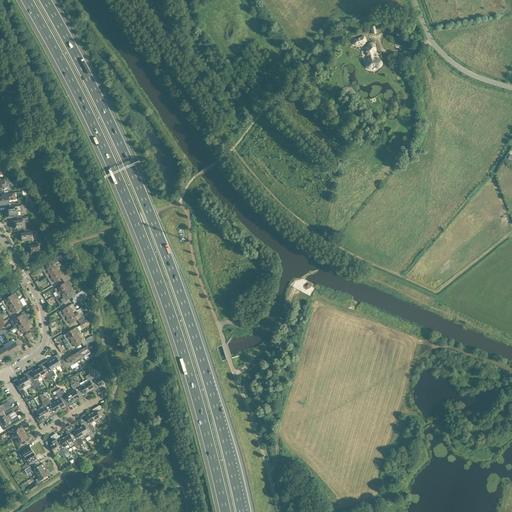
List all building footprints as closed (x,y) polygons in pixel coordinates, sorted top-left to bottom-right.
[(375,51),(374,44),(371,43),(369,44),(368,47),(366,48),(367,55),(369,55),(369,58),(368,60),(368,62),(366,64),(366,66),(368,68),(371,68),(373,66),(375,65),(377,67),(379,67),(381,65),(381,62),(378,60),(374,60),(372,58),(372,54),(372,52),(375,51)] [(0,205),(10,204),(9,201),(16,199),(15,192),(3,194),(4,197),(0,197),(0,205)] [(6,210),(7,217),(18,216),(17,212),(22,211),(21,205),(13,206),(13,209),(6,210)] [(18,228),(18,229),(25,228),(24,223),(28,222),(28,217),(19,218),(19,221),(13,222),(14,228),(18,228)] [(21,234),(22,241),(33,240),(32,236),(36,236),(35,229),(27,230),(28,233),(21,234)] [(44,247),(43,241),(36,242),(36,245),(29,246),(30,254),(41,253),(40,247),(44,247)] [(57,262),(62,258),(60,255),(50,262),(52,265),(49,266),(54,273),(61,269),(57,262)] [(49,266),(47,267),(44,266),(33,274),(35,277),(43,272),(47,277),(54,273),(49,266)] [(66,275),(65,276),(61,269),(54,273),(58,280),(61,278),(63,281),(70,276),(68,274),(66,275)] [(51,284),(58,280),(54,273),(47,277),(51,284)] [(68,281),(69,280),(71,279),(70,276),(63,281),(64,283),(61,285),(65,292),(72,288),(68,281)] [(58,296),(65,292),(61,285),(54,289),(58,296)] [(65,292),(70,299),(77,295),(72,288),(65,292)] [(60,305),(70,299),(65,292),(58,296),(56,298),(60,305)] [(13,304),(20,300),(15,293),(8,297),(13,304)] [(6,308),(13,304),(8,297),(1,301),(6,308)] [(13,304),(17,311),(24,307),(20,300),(13,304)] [(10,315),(17,311),(13,304),(6,308),(10,315)] [(70,315),(77,311),(73,304),(65,308),(70,315)] [(63,319),(70,315),(65,308),(59,312),(63,319)] [(84,319),(88,317),(86,314),(81,317),(77,311),(70,315),(74,322),(78,320),(79,322),(84,319)] [(22,324),(29,320),(25,313),(18,317),(22,324)] [(67,326),(74,322),(70,315),(63,319),(67,326)] [(15,328),(22,324),(18,317),(11,321),(15,328)] [(90,320),(88,317),(84,319),(79,322),(81,326),(90,320)] [(22,324),(26,331),(33,327),(29,320),(22,324)] [(19,335),(26,331),(22,324),(15,328),(19,335)] [(74,338),(81,334),(77,327),(70,331),(74,338)] [(67,342),(74,338),(70,331),(63,335),(67,342)] [(74,338),(78,345),(86,341),(81,334),(74,338)] [(72,349),(78,345),(74,338),(67,342),(72,349)] [(20,349),(18,346),(24,343),(17,339),(15,341),(15,342),(10,345),(15,352),(20,349)] [(91,354),(87,347),(93,344),(92,340),(88,342),(83,345),(85,348),(80,351),(84,358),(91,354)] [(12,354),(15,352),(10,345),(5,348),(5,347),(10,356),(12,355),(12,354)] [(10,357),(10,356),(5,347),(0,349),(0,351),(4,358),(7,356),(8,357),(9,356),(10,357)] [(77,362),(84,358),(80,351),(73,355),(77,362)] [(67,368),(62,360),(58,354),(53,356),(55,359),(52,360),(56,368),(60,366),(63,371),(67,368)] [(68,368),(77,362),(73,355),(66,359),(69,364),(67,365),(68,368)] [(56,368),(52,360),(49,362),(48,360),(43,363),(53,380),(54,379),(55,377),(54,376),(56,375),(53,370),(56,368)] [(52,380),(53,380),(43,363),(39,365),(40,368),(37,369),(41,377),(45,375),(48,380),(49,380),(52,380)] [(97,378),(94,373),(92,370),(91,371),(88,366),(86,367),(85,368),(89,374),(99,390),(103,388),(102,385),(105,384),(100,376),(97,378)] [(41,377),(37,369),(34,371),(33,369),(28,372),(37,386),(41,384),(38,379),(41,377)] [(33,389),(37,386),(28,372),(24,374),(25,377),(22,378),(27,386),(28,388),(32,386),(33,389)] [(99,390),(89,374),(86,376),(89,381),(85,384),(90,391),(92,389),(94,392),(98,389),(99,390)] [(27,386),(22,378),(19,380),(18,378),(13,381),(22,395),(26,393),(23,388),(27,386)] [(78,381),(77,382),(75,379),(73,380),(75,383),(83,398),(88,395),(87,393),(90,391),(85,384),(83,381),(80,383),(78,381)] [(83,398),(75,383),(73,381),(70,383),(72,385),(71,385),(74,390),(70,393),(75,400),(78,398),(79,400),(83,398)] [(64,390),(62,391),(60,388),(58,389),(69,407),(73,404),(72,402),(75,400),(70,393),(67,395),(64,390)] [(65,409),(69,407),(58,389),(56,391),(58,393),(56,394),(59,399),(56,401),(60,409),(63,407),(65,409)] [(60,409),(56,401),(52,404),(49,399),(48,399),(46,397),(44,398),(54,415),(59,413),(57,411),(60,409)] [(50,418),(54,415),(44,398),(41,400),(43,402),(42,403),(43,406),(40,408),(47,419),(50,417),(50,418)] [(90,413),(95,421),(99,419),(102,424),(102,423),(103,424),(105,422),(105,421),(101,414),(102,413),(101,411),(100,411),(99,411),(99,410),(101,409),(102,407),(100,406),(99,405),(92,410),(93,412),(90,413)] [(40,408),(36,410),(34,407),(31,410),(40,424),(44,422),(44,421),(47,419),(40,408)] [(95,421),(90,413),(88,415),(86,413),(82,416),(85,421),(92,433),(95,431),(93,429),(94,428),(93,426),(96,423),(95,421)] [(0,423),(11,417),(9,414),(6,416),(5,414),(0,416),(0,423)] [(0,431),(0,432),(3,430),(2,429),(11,424),(9,421),(12,419),(11,417),(0,423),(0,431)] [(82,426),(79,428),(84,435),(86,438),(89,436),(90,438),(91,439),(91,438),(92,441),(96,439),(96,438),(94,435),(92,433),(85,421),(81,424),(82,426)] [(11,441),(24,433),(23,431),(21,427),(19,429),(17,426),(9,431),(13,438),(10,439),(11,441)] [(75,428),(71,430),(79,445),(81,447),(83,446),(83,444),(83,443),(80,438),(84,435),(79,428),(76,430),(75,428)] [(76,447),(79,445),(71,430),(66,433),(68,435),(65,437),(71,447),(74,444),(76,447)] [(24,433),(11,441),(12,443),(15,441),(19,448),(27,443),(26,440),(28,438),(26,435),(24,433)] [(60,436),(56,439),(65,454),(67,457),(70,455),(68,452),(69,451),(67,449),(71,447),(65,437),(62,439),(60,436)] [(53,444),(50,446),(54,453),(58,451),(61,456),(62,455),(64,459),(67,457),(65,454),(56,439),(52,442),(53,444)] [(28,445),(18,451),(19,454),(22,459),(23,459),(33,453),(33,452),(28,445)] [(24,465),(22,467),(23,469),(25,468),(38,460),(33,453),(23,459),(25,462),(27,460),(28,462),(24,465)] [(37,475),(46,469),(43,463),(35,468),(33,470),(34,472),(35,471),(37,475)] [(27,468),(25,470),(27,475),(32,472),(33,473),(34,472),(33,470),(35,468),(33,465),(27,468)] [(46,469),(37,475),(39,478),(36,480),(38,483),(44,479),(44,478),(50,474),(46,469)]
